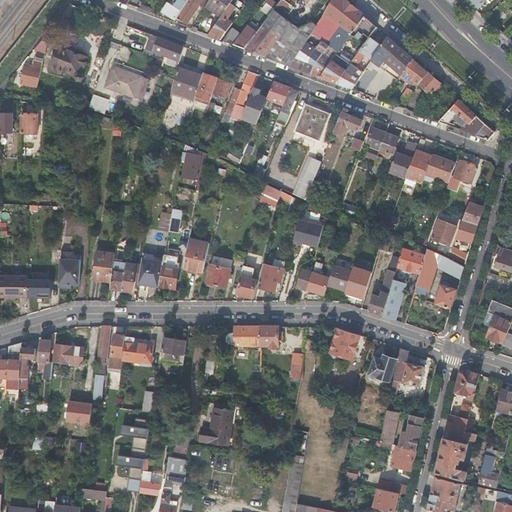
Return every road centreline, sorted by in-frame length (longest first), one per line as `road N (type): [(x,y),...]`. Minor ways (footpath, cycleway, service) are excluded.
road 1 (residential): [(0,337),(97,313),(338,313),(452,351)]
road 2 (residential): [(88,0),(508,162)]
road 3 (residential): [(358,0),(511,136)]
road 4 (residential): [(452,351),(508,162)]
road 5 (residential): [(415,511),(452,351)]
